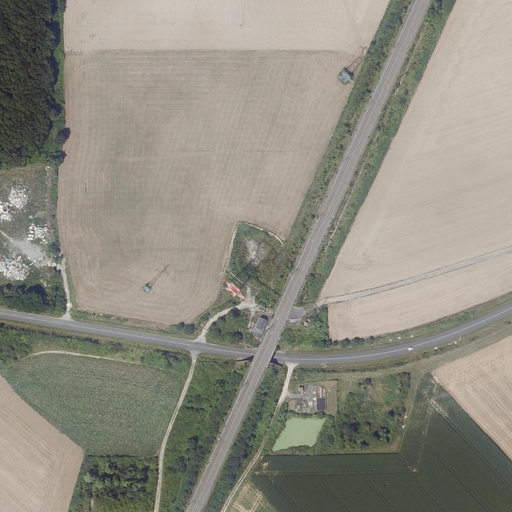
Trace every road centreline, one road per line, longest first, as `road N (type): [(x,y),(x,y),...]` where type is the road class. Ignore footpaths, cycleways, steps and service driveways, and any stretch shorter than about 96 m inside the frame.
road 1 (secondary): [(511,309),(403,350),(331,359),(247,354),(0,313)]
road 2 (track): [(198,346),(162,450),(155,511)]
road 3 (track): [(223,511),(270,433),(294,358)]
road 4 (track): [(50,152),(58,0)]
